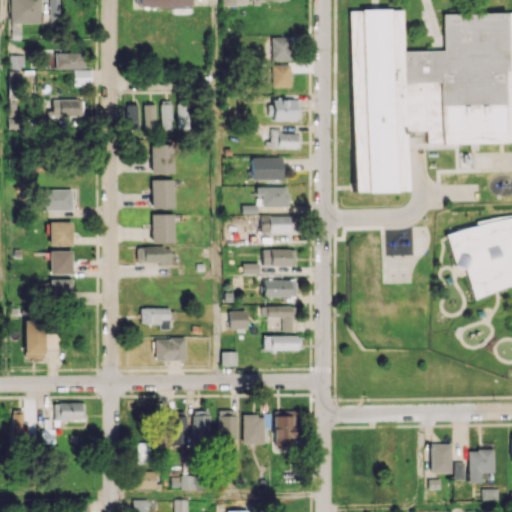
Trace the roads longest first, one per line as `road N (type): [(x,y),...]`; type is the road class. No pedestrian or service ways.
road 1 (residential): [(322,0),(324,511)]
road 2 (residential): [(110,0),(111,511)]
road 3 (residential): [(324,381),(0,384)]
road 4 (residential): [(511,411),(324,414)]
